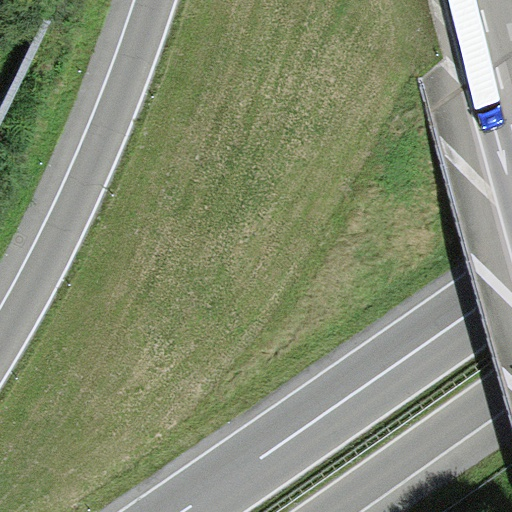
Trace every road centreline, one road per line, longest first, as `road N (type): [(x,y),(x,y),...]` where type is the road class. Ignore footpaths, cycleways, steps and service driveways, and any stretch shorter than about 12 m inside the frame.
road 1 (motorway): [(511,270),(159,511)]
road 2 (motorway): [(150,0),(85,173),(0,335)]
road 3 (primary): [(342,511),(511,392)]
road 4 (secondary): [(474,0),(511,139)]
